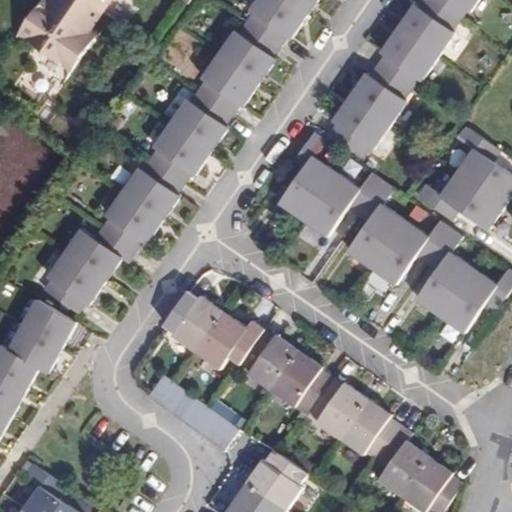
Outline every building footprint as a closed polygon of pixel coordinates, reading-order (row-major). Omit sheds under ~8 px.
[(93,26),(111,0),(125,0),(127,1),(127,0),(54,0),(49,7),(43,2),(19,35),(71,73),(101,32),(93,26)] [(142,169),(109,216),(111,218),(96,239),(84,230),(51,277),(53,279),(46,290),(80,314),(88,303),(91,305),(123,258),(131,263),(146,241),(149,243),(182,196),(179,194),(194,173),(196,175),(230,128),(227,126),(242,105),(244,107),(278,59),(275,57),(289,36),(293,38),(319,0),(260,0),(253,10),(255,12),(240,33),(238,31),(205,79),(208,81),(193,102),(190,100),(173,125),(158,146),(157,147),(160,149),(145,170),(142,169)] [(369,74),(336,122),(339,123),(331,134),(365,158),(373,147),(376,149),(409,102),(406,100),(421,78),(424,80),(457,33),(454,31),(469,10),(471,12),(479,0),(424,0),(419,7),(417,6),(384,53),(386,55),(371,76),(369,74)] [(83,131),(61,115),(53,126),(76,142),(83,131)] [(173,125),(162,118),(147,139),(158,146),(173,125)] [(490,229),(511,198),(511,174),(494,162),(503,150),(468,126),(460,139),(476,150),(444,196),(428,184),(419,196),(453,221),(461,209),(490,229)] [(440,271),(420,300),(467,333),(487,304),(498,311),(511,291),(511,270),(510,269),(498,285),(453,254),(465,237),(442,221),(430,237),(385,206),(397,190),(373,173),(361,189),(316,158),(328,140),(316,132),(292,166),(303,174),(283,203),(330,236),(350,208),(372,223),(352,251),(398,284),(419,256),(440,271)] [(369,453),(390,467),(381,480),(425,511),(428,511),(430,511),(431,511),(445,511),(465,484),(454,476),(456,474),(409,441),(415,434),(393,418),(394,416),(347,383),(346,384),(324,369),(325,368),(278,335),(277,337),(254,321),(249,329),(203,297),(201,299),(190,292),(166,326),(177,334),(176,336),(222,369),(231,356),(253,371),(251,374),(367,455),(369,453)] [(39,302),(30,296),(17,318),(27,324),(39,302)] [(0,441),(42,368),(50,373),(79,323),(40,301),(39,302),(27,324),(11,351),(3,346),(0,350),(0,441)] [(242,429),(166,374),(151,395),(150,396),(226,451),(242,429)] [(288,511),(306,487),(303,485),(310,475),(276,451),(268,461),(266,459),(233,506),(235,508),(232,511),(288,511)] [(79,511),(60,498),(68,487),(34,463),(26,475),(42,487),(24,511),(79,511)] [(313,511),(336,511),(339,501),(317,496),(313,511)]
